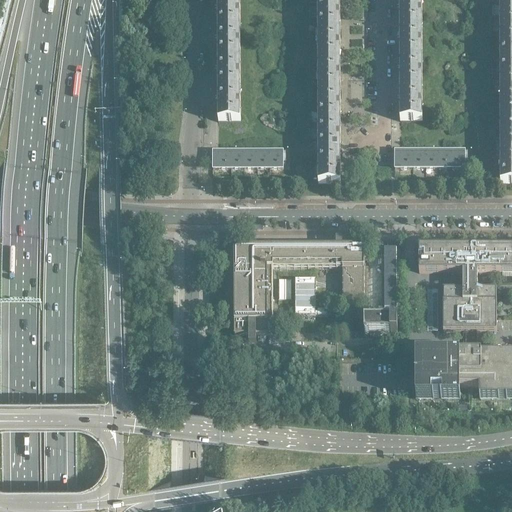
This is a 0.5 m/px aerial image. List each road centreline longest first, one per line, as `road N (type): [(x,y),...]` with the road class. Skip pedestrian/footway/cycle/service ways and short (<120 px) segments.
road 1 (motorway): [(48,0),(24,237),(24,511)]
road 2 (motorway): [(56,511),(57,241),(81,0)]
road 3 (motorway): [(117,394),(109,0)]
road 4 (secondary): [(153,497),(511,456)]
road 5 (secondary): [(511,433),(375,444),(153,424)]
road 6 (tertiary): [(511,216),(192,217)]
road 7 (unclassified): [(190,511),(192,217)]
road 8 (residential): [(192,217),(194,0)]
road 9 (tertiary): [(192,217),(0,200)]
road 10 (residential): [(362,148),(383,138),(382,0)]
